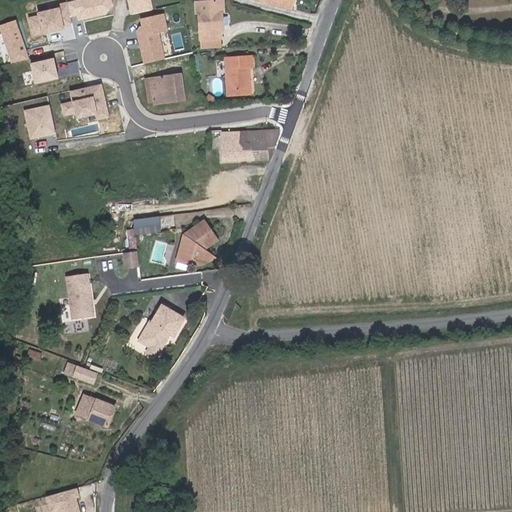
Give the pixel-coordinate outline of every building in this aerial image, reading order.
[(199,41),(200,41),(222,40),(221,30),(224,30),(224,14),(226,14),(225,0),(198,0),(199,0),(194,0),(194,15),(198,15),(198,31),(197,32),(197,35),(199,35),(199,41)] [(255,0),(292,10),(295,0),(255,0)] [(27,13),(32,35),(76,23),(70,1),(27,13)] [(159,32),(168,30),(164,14),(142,20),(144,27),(137,29),(145,62),(166,57),(159,32)] [(16,18),(0,23),(0,31),(11,63),(29,57),(16,18)] [(77,26),(52,30),(54,40),(78,36),(77,26)] [(200,41),(201,48),(222,48),(222,40),(200,41)] [(224,57),(226,97),(251,95),(251,68),(254,68),(253,55),(224,57)] [(30,82),(54,79),(52,58),(28,60),(30,82)] [(151,97),(146,98),(147,103),(151,102),(151,104),(183,99),(180,74),(149,79),(150,85),(151,97)] [(73,102),(61,105),(66,127),(109,117),(101,84),(70,91),(73,102)] [(216,100),(209,95),(207,98),(214,103),(216,100)] [(22,108),(28,138),(56,133),(50,103),(22,108)] [(220,130),(209,131),(210,138),(220,137),(221,161),(251,160),(250,143),(244,143),(244,132),(220,133),(220,130)] [(279,133),(278,130),(261,131),(261,142),(266,142),(266,148),(273,148),(279,133)] [(251,160),(265,159),(266,157),(266,148),(266,142),(261,142),(261,131),(244,132),(244,143),(250,143),(251,160)] [(158,217),(132,220),(134,235),(159,232),(158,217)] [(189,263),(198,262),(202,257),(199,252),(203,248),(212,241),(215,238),(202,222),(182,235),(176,260),(189,263)] [(204,250),(203,248),(199,252),(202,257),(198,262),(219,260),(209,253),(204,250)] [(138,266),(136,251),(123,253),(125,267),(138,266)] [(86,273),(64,276),(70,319),(91,316),(86,273)] [(174,338),(185,320),(169,311),(163,307),(162,306),(151,324),(150,323),(139,341),(160,354),(168,340),(165,339),(168,335),(174,338)] [(42,354),(30,349),(28,355),(40,360),(42,354)] [(72,376),(92,383),(96,373),(76,366),(72,376)] [(82,417),(105,426),(114,406),(83,394),(75,414),(78,415),(83,405),(86,406),(82,417)] [(70,511),(67,496),(42,501),(42,505),(47,504),(49,511),(70,511)]
